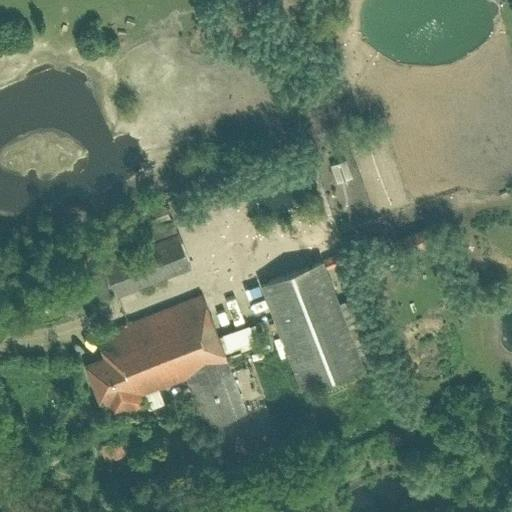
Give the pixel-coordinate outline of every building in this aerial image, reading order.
[(190,265),(172,219),(163,223),(167,233),(101,259),(115,294),(190,265)] [(428,223),(400,234),(406,249),(434,239),(428,223)] [(330,266),(351,262),(350,254),(329,258),(330,266)] [(362,365),(321,259),(260,283),(301,389),(362,365)] [(225,359),(200,294),(97,334),(101,345),(101,346),(104,353),(84,361),(106,416),(144,402),(141,394),(186,377),(205,426),(246,410),(226,360),(225,359)] [(225,331),(231,348),(259,339),(254,322),(225,331)]
